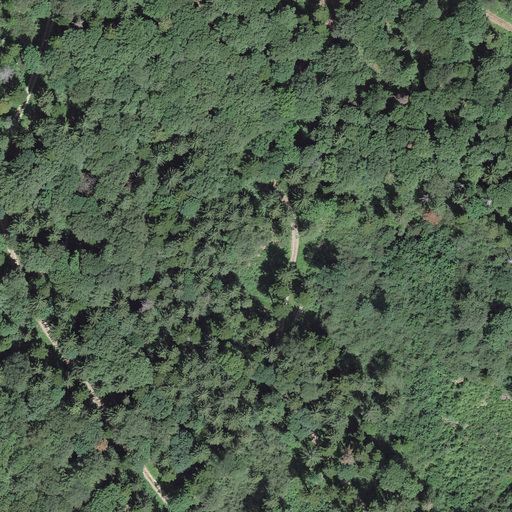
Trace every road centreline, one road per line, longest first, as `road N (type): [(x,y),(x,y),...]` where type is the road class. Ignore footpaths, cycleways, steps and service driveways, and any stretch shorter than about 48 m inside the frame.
road 1 (track): [(361,511),(287,408),(275,370),(295,236),(263,145),(264,126),(288,84),(331,40),(325,0)]
road 2 (track): [(175,511),(27,305),(0,219)]
road 3 (track): [(0,160),(58,0)]
